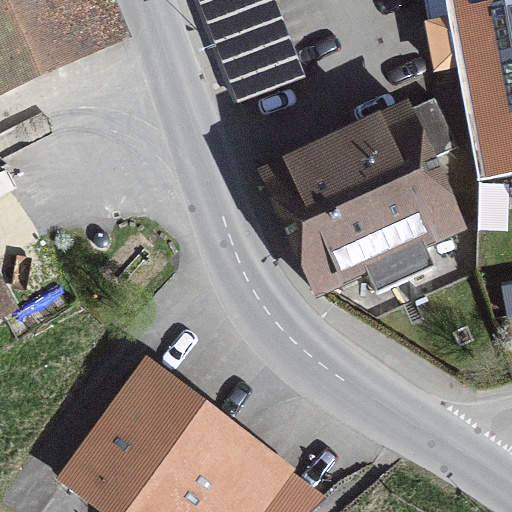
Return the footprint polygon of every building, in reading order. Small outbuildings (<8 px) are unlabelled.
[(0,0),(0,93),(119,38),(102,0),(0,0)] [(199,0),(238,101),(302,76),(272,0),(199,0)] [(511,0),(423,0),(436,69),(457,65),(479,181),(511,175),(511,0)] [(407,110),(263,177),(315,291),(460,226),(407,110)] [(279,477),(282,474),(147,368),(64,481),(105,511),(312,511),(318,507),(279,477)]
